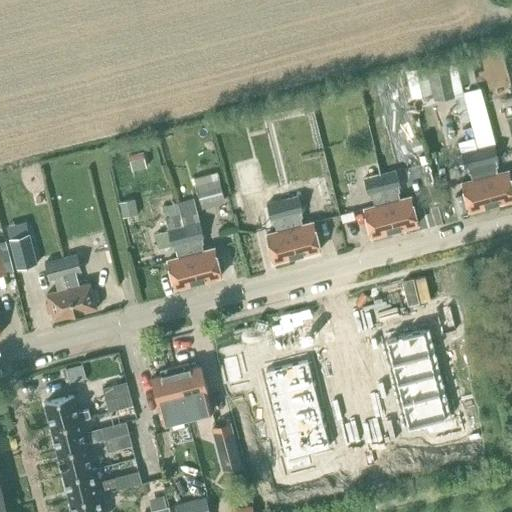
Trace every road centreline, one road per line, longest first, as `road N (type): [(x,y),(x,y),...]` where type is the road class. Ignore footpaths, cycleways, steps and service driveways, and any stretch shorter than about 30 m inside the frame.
road 1 (residential): [(0,358),(511,225)]
road 2 (residential): [(38,511),(0,361)]
